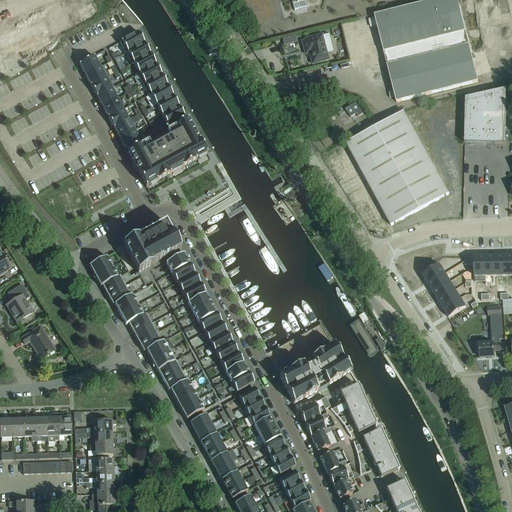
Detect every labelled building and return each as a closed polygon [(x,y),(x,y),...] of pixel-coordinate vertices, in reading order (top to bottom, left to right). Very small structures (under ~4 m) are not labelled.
[(478,83),(469,44),(466,32),(457,0),(436,0),(374,16),(384,53),(396,103),(478,83)] [(34,5),(24,9),(31,26),(42,21),(34,5)] [(24,9),(14,13),(21,30),(31,26),(24,9)] [(14,13),(4,17),(11,34),(21,30),(14,13)] [(4,17),(0,19),(0,36),(1,38),(11,34),(4,17)] [(138,33),(119,43),(125,54),(144,44),(138,33)] [(306,41),(302,42),(304,51),(308,50),(312,65),(328,60),(326,53),(332,52),(328,35),(322,37),(321,35),(305,39),(306,41)] [(144,44),(125,54),(131,65),(133,64),(133,63),(150,54),(144,44)] [(150,54),(133,63),(133,64),(139,74),(155,65),(150,54)] [(79,65),(85,76),(100,68),(94,57),(79,65)] [(139,74),(137,75),(143,86),(161,76),(155,65),(139,74)] [(100,68),(85,76),(90,86),(91,87),(106,79),(105,78),(100,68)] [(161,76),(143,86),(149,96),(151,95),(150,95),(167,86),(161,76)] [(90,86),(96,98),(97,97),(96,97),(111,89),(114,88),(107,77),(105,78),(106,79),(91,87),(90,86)] [(167,86),(150,95),(151,95),(156,106),(173,97),(167,86)] [(111,89),(96,97),(97,97),(102,108),(117,100),(111,89)] [(466,99),(465,144),(505,145),(506,90),(466,99)] [(173,97),(156,106),(159,111),(162,116),(178,107),(173,97)] [(117,100),(102,108),(108,118),(123,110),(117,100)] [(356,103),(345,110),(350,118),(356,114),(358,117),(363,114),(356,103)] [(178,107),(162,116),(168,127),(184,118),(178,107)] [(108,118),(114,129),(128,121),(123,110),(108,118)] [(404,112),(355,139),(346,144),(391,226),(449,195),(404,112)] [(186,121),(127,153),(138,174),(146,188),(156,182),(157,183),(171,175),(182,169),(196,161),(207,155),(199,141),(188,120),(186,121)] [(128,121),(114,129),(119,139),(134,131),(131,126),(128,121)] [(134,131),(119,139),(125,150),(140,142),(134,131)] [(98,201),(102,208),(117,199),(113,192),(98,201)] [(123,246),(138,273),(153,265),(153,264),(181,249),(172,234),(171,234),(165,223),(139,238),(138,237),(123,246)] [(0,273),(4,272),(9,268),(0,253),(0,273)] [(183,254),(166,264),(171,274),(189,264),(183,254)] [(504,256),(494,257),(494,277),(504,277),(504,256)] [(106,257),(89,267),(94,277),(112,268),(106,257)] [(484,257),(474,257),(475,277),(484,277),(484,257)] [(494,257),(484,257),(484,277),(494,277),(494,257)] [(189,264),(171,274),(177,284),(194,275),(189,264)] [(429,273),(423,276),(428,285),(445,274),(440,266),(434,269),(433,269),(428,272),(429,273)] [(94,277),(100,288),(102,287),(118,278),(112,268),(94,277)] [(445,274),(428,285),(433,293),(450,282),(445,274)] [(194,275),(177,284),(182,294),(200,285),(194,275)] [(118,278),(102,287),(107,296),(125,287),(119,277),(118,278)] [(450,282),(433,293),(438,301),(455,291),(451,285),(450,282)] [(21,285),(15,289),(7,294),(12,303),(6,306),(17,323),(32,314),(24,301),(29,298),(21,285)] [(200,285),(182,294),(188,305),(205,295),(200,285)] [(112,306),(114,305),(130,296),(125,287),(107,296),(112,306)] [(455,291),(438,301),(443,310),(460,299),(455,291)] [(132,295),(130,296),(114,305),(120,315),(137,306),(132,295)] [(205,295),(188,305),(193,314),(210,304),(205,295)] [(460,299),(443,310),(447,316),(448,318),(466,308),(464,305),(460,299)] [(511,300),(502,301),(503,316),(511,314),(511,300)] [(210,304),(193,314),(198,323),(215,313),(210,304)] [(120,315),(125,326),(128,324),(143,316),(137,306),(120,315)] [(502,315),(501,308),(487,308),(488,316),(491,316),(493,343),(479,344),(480,359),(494,358),(494,352),(500,351),(499,340),(503,339),(501,315),(502,315)] [(215,313),(198,323),(203,333),(221,324),(215,313)] [(143,316),(128,324),(133,334),(151,324),(146,315),(143,316)] [(357,321),(349,326),(369,357),(377,352),(357,321)] [(151,324),(133,334),(138,344),(156,334),(151,324)] [(221,324),(203,333),(209,343),(226,334),(221,324)] [(40,328),(29,334),(21,340),(25,346),(29,343),(40,360),(55,351),(40,328)] [(143,353),(146,351),(161,343),(156,334),(138,344),(143,353)] [(214,353),(232,344),(226,334),(209,343),(214,353)] [(379,338),(376,341),(382,351),(386,348),(379,338)] [(167,340),(161,343),(146,351),(151,362),(169,352),(169,353),(173,350),(167,340)] [(232,344),(214,353),(220,363),(237,354),(232,344)] [(303,364),(279,376),(293,405),(303,400),(318,393),(315,388),(325,383),(328,387),(341,378),(351,372),(334,345),(310,359),(311,360),(303,365),(303,364)] [(151,362),(157,372),(158,372),(175,363),(169,353),(169,352),(151,362)] [(237,354),(220,363),(225,374),(243,364),(237,354)] [(175,363),(158,372),(163,381),(181,372),(175,362),(175,363)] [(243,364),(225,374),(230,383),(248,373),(243,364)] [(168,391),(169,390),(186,381),(181,372),(163,381),(168,391)] [(254,384),(248,373),(230,383),(236,393),(254,384)] [(186,381),(169,390),(175,400),(193,391),(187,381),(186,381)] [(340,394),(339,394),(340,396),(342,401),(344,405),(362,396),(361,395),(358,388),(357,386),(355,387),(354,388),(340,394)] [(254,389),(238,398),(243,408),(259,399),(254,389)] [(193,391),(175,400),(180,410),(198,401),(193,391)] [(348,414),(367,406),(362,396),(344,405),(348,414)] [(259,399),(243,408),(248,417),(264,408),(259,399)] [(204,411),(198,401),(180,410),(186,421),(204,411)] [(314,405),(298,412),(304,424),(320,417),(314,405)] [(367,406),(348,414),(353,424),(371,416),(367,406)] [(264,408),(248,417),(254,427),(269,418),(264,408)] [(320,417),(304,424),(310,437),(325,430),(321,421),(328,418),(326,414),(320,417)] [(54,441),(58,441),(58,415),(53,415),(53,419),(46,420),(47,437),(47,443),(54,443),(54,441)] [(58,415),(58,441),(63,441),(63,437),(70,436),(70,415),(63,416),(63,415),(58,415)] [(205,415),(190,424),(195,434),(211,425),(205,415)] [(371,416),(353,424),(357,434),(376,426),(371,416)] [(269,418),(254,427),(259,436),(275,427),(269,418)] [(30,442),(35,442),(35,420),(23,421),(23,438),(30,438),(30,442)] [(46,420),(35,420),(35,442),(41,442),(41,438),(47,437),(46,420)] [(0,429),(0,439),(12,439),(11,421),(0,421),(0,429)] [(12,439),(23,438),(23,421),(11,421),(12,439)] [(74,435),(111,433),(111,426),(116,426),(115,421),(94,422),(94,429),(74,430),(74,435)] [(211,425),(195,434),(200,443),(216,434),(211,425)] [(275,427),(259,436),(264,446),(279,438),(280,437),(275,427)] [(325,430),(310,437),(317,452),(330,447),(325,435),(331,432),(330,431),(329,428),(325,430)] [(380,431),(362,439),(366,449),(385,441),(380,431)] [(95,446),(116,445),(116,441),(112,441),(111,433),(74,435),(87,434),(87,439),(94,439),(95,446)] [(216,434),(200,443),(205,453),(221,444),(216,434)] [(264,446),(263,446),(269,456),(284,448),(279,438),(264,446)] [(385,441),(366,449),(371,459),(389,451),(385,441)] [(221,444),(205,453),(211,463),(227,454),(221,444)] [(116,445),(95,446),(95,452),(87,453),(88,457),(112,456),(112,449),(116,448),(116,445)] [(284,448),(269,456),(274,466),(290,457),(284,448)] [(389,451),(371,459),(376,469),(394,460),(389,451)] [(332,453),(320,459),(326,474),(342,467),(346,466),(346,465),(344,462),(338,464),(332,453)] [(227,454),(211,463),(216,472),(232,463),(227,454)] [(295,467),(290,457),(274,466),(279,476),(295,467)] [(96,473),(117,472),(117,468),(113,468),(113,460),(88,462),(88,466),(96,466),(96,473)] [(394,460),(376,469),(380,479),(399,471),(394,460)] [(232,463),(216,472),(221,481),(236,472),(232,463)] [(342,467),(326,474),(332,486),(352,477),(353,477),(351,473),(346,475),(342,467)] [(89,485),(113,484),(113,476),(118,476),(117,472),(96,473),(96,480),(83,480),(83,476),(75,476),(76,485),(89,485)] [(236,472),(221,481),(226,491),(242,482),(236,472)] [(294,472),(278,481),(283,491),(299,482),(294,472)] [(355,486),(352,477),(332,486),(339,501),(352,495),(349,489),(355,486)] [(247,492),(242,482),(226,491),(231,501),(247,492)] [(299,482),(283,491),(289,500),(304,491),(299,482)] [(390,500),(408,492),(403,482),(385,490),(390,500)] [(89,485),(85,485),(85,489),(89,489),(96,489),(97,496),(118,495),(118,491),(114,491),(113,484),(89,485)] [(304,491),(289,500),(294,510),(308,503),(310,501),(304,491)] [(394,510),(412,502),(408,492),(390,500),(394,510)] [(92,503),(89,503),(90,511),(97,511),(112,511),(112,507),(114,507),(114,499),(118,499),(118,495),(97,496),(92,496),(92,503)] [(250,496),(234,505),(237,511),(244,511),(255,506),(250,496)] [(282,496),(277,497),(280,509),(286,507),(282,496)] [(354,501),(342,507),(344,511),(367,511),(364,505),(357,508),(354,501)] [(416,511),(417,511),(415,509),(412,502),(394,510),(394,511),(416,511)] [(16,511),(37,511),(38,510),(33,511),(33,503),(8,504),(8,508),(16,508),(16,511)] [(294,510),(292,511),(312,511),(308,503),(294,510)]
